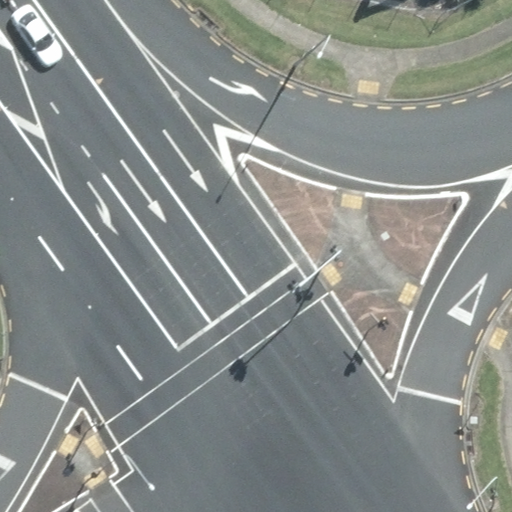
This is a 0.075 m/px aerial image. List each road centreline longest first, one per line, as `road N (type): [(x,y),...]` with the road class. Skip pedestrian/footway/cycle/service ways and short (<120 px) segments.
road 1 (primary): [(26,0),(110,60),(250,135),(385,167),(511,158)]
road 2 (primary): [(53,124),(286,424)]
road 3 (primary): [(0,479),(45,375),(61,201),(53,124)]
road 4 (primary): [(511,214),(482,267),(436,391),(418,511)]
road 5 (unclassified): [(286,424),(157,511)]
